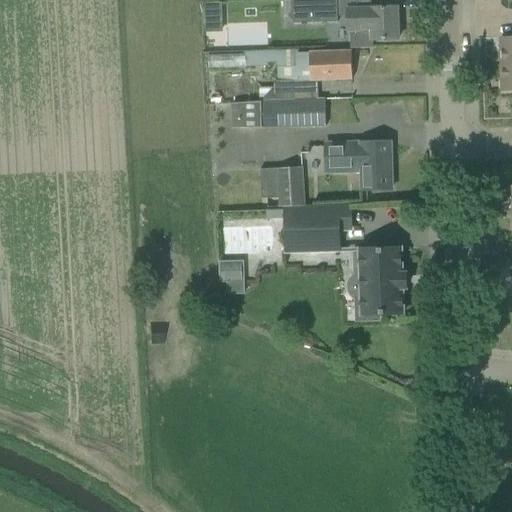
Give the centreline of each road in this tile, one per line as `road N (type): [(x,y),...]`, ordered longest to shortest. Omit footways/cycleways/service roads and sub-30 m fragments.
road 1 (residential): [(460,356),(453,143)]
road 2 (residential): [(460,511),(460,356)]
road 3 (residential): [(453,143),(449,0)]
